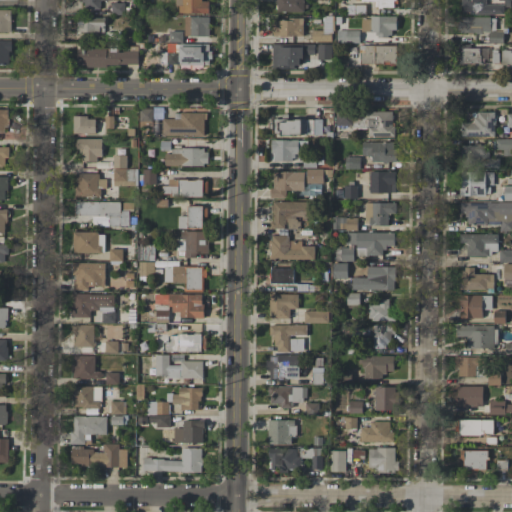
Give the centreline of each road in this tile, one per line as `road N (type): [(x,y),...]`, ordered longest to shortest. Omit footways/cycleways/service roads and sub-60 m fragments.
road 1 (residential): [(430,0),(422,511)]
road 2 (residential): [(44,0),(39,511)]
road 3 (tertiary): [(242,89),(233,493)]
road 4 (residential): [(511,493),(233,493)]
road 5 (residential): [(511,90),(242,89)]
road 6 (residential): [(242,89),(0,88)]
road 7 (residential): [(233,493),(0,491)]
